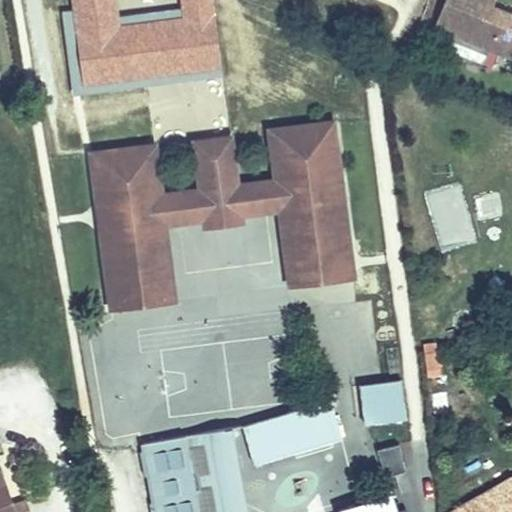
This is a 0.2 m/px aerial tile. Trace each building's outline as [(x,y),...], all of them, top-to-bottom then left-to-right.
[(483,4),(484,0),(443,0),(433,26),(511,60),(511,59),(511,15),(492,8),(483,4)] [(426,53),(416,49),(410,64),(420,68),(426,53)] [(90,156),(98,208),(119,205),(123,230),(101,233),(107,276),(157,269),(151,229),(166,227),(201,222),(207,221),(206,216),(235,212),(236,217),(242,216),(279,211),(286,261),(349,252),(330,123),(268,131),(275,181),(238,186),(232,144),(220,141),(213,141),(208,142),(200,146),(194,153),(199,192),(162,197),(155,147),(90,156)] [(119,205),(98,208),(101,233),(123,230),(119,205)] [(244,228),(242,216),(236,217),(235,212),(206,216),(207,221),(201,222),(203,234),(244,228)] [(157,269),(107,276),(112,312),(176,303),(166,227),(151,229),(157,269)] [(349,252),(286,261),(290,289),(353,280),(349,252)] [(424,375),(439,374),(437,341),(422,342),(424,375)] [(406,419),(400,381),(359,388),(365,426),(406,419)] [(329,403),(242,428),(253,465),(340,440),(329,403)] [(243,511),(230,432),(185,440),(197,511),(243,511)] [(351,456),(370,451),(367,438),(348,443),(351,456)] [(197,511),(185,440),(143,447),(153,511),(394,511),(390,496),(338,511),(197,511)] [(378,451),(385,479),(404,474),(397,446),(378,451)] [(0,471),(0,510),(12,507),(0,471)] [(511,511),(511,480),(458,511),(511,511)]
